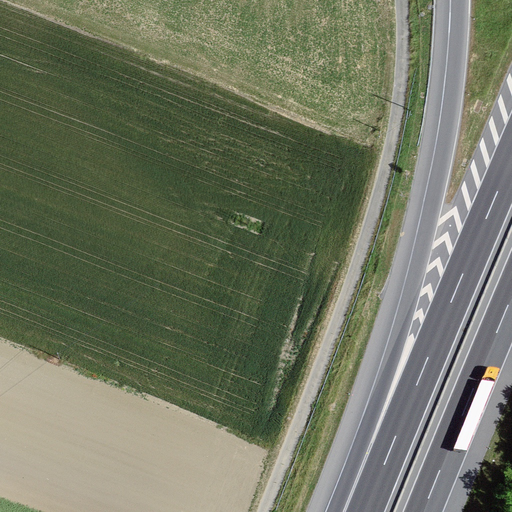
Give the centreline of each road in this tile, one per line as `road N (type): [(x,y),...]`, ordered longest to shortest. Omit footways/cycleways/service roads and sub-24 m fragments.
road 1 (track): [(264,511),(378,199),(400,85),(401,0)]
road 2 (motorway): [(460,0),(437,184),(344,511)]
road 3 (motorway): [(511,158),(365,511)]
road 4 (motorway): [(423,511),(511,296)]
